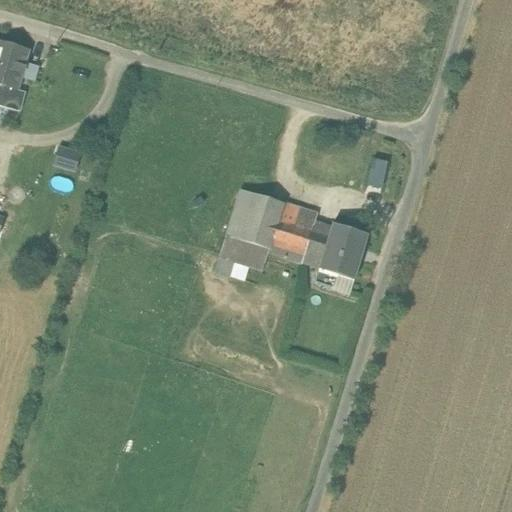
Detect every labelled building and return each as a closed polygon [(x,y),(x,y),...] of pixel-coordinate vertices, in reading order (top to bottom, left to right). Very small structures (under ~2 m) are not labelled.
[(28,51),(0,43),(0,86),(17,91),(28,51)] [(55,148),(52,168),(75,171),(78,151),(55,148)] [(381,189),(388,162),(372,158),(365,184),(381,189)] [(283,205),(240,191),(226,237),(269,251),(270,251),(278,223),(283,205)] [(317,214),(283,203),(283,205),(278,223),(311,233),(314,224),(317,214)] [(311,233),(278,223),(270,251),(269,251),(268,253),(319,269),(325,249),(308,244),(311,233)] [(331,229),(314,224),(311,233),(308,244),(325,249),(331,229)] [(367,236),(332,225),(325,249),(319,269),(318,270),(353,281),(367,236)] [(269,251),(226,237),(223,246),(265,259),(268,253),(269,251)]
